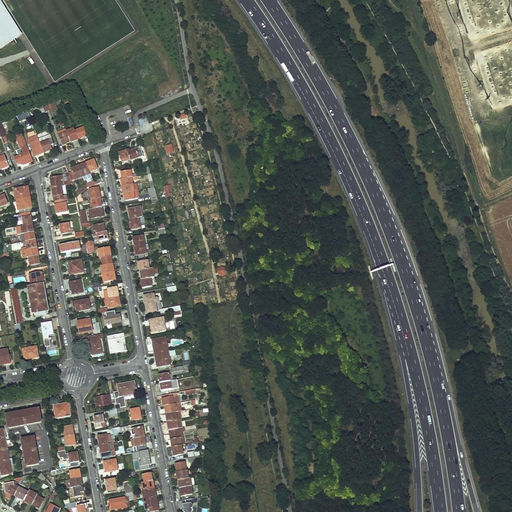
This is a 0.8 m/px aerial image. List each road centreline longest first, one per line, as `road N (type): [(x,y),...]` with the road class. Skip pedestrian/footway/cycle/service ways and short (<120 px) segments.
road 1 (motorway): [(245,0),(339,160),(399,317)]
road 2 (motorway): [(412,296),(352,146),(268,0)]
road 3 (residential): [(102,143),(143,364)]
road 4 (motorway): [(476,511),(449,398),(412,296)]
road 5 (motorway): [(458,511),(412,296)]
road 6 (motorway): [(399,317),(440,511)]
road 7 (track): [(410,0),(470,187)]
road 8 (residential): [(36,169),(72,362)]
road 9 (motorway): [(399,317),(419,511)]
road 10 (residential): [(143,364),(171,511)]
road 11 (track): [(470,187),(511,303)]
road 12 (residential): [(77,390),(99,511)]
